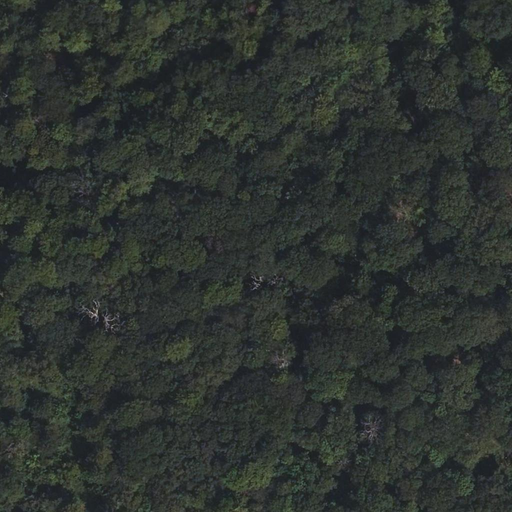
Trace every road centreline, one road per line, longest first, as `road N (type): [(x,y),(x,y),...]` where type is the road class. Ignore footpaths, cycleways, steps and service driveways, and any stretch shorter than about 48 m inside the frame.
road 1 (track): [(509,0),(338,511)]
road 2 (track): [(0,204),(95,511)]
